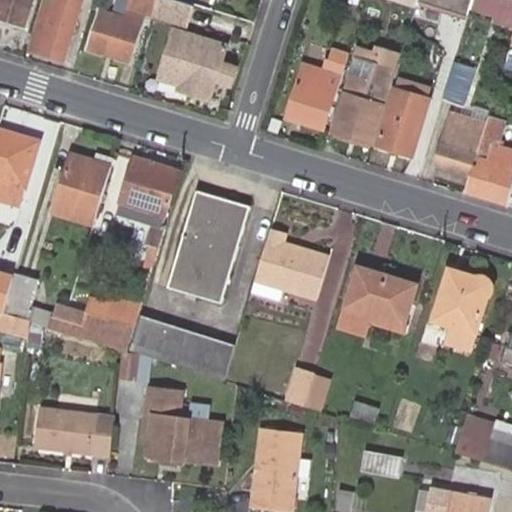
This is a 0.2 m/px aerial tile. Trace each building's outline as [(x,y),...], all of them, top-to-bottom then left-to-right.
[(0,0),(0,20),(26,28),(34,0),(0,0)] [(47,0),(30,55),(63,65),(82,0),(58,0),(57,4),(47,0)] [(99,15),(88,52),(131,64),(146,16),(151,17),(156,0),(132,0),(125,23),(99,15)] [(112,0),(110,12),(121,14),(123,0),(112,0)] [(186,28),(192,7),(168,0),(156,0),(151,17),(186,28)] [(414,0),(397,0),(396,4),(412,8),(414,0)] [(419,0),(418,4),(464,18),(468,6),(469,0),(419,0)] [(511,0),(469,0),(468,6),(498,16),(494,24),(511,28),(511,0)] [(225,50),(173,34),(159,80),(190,89),(188,95),(209,101),(215,83),(231,88),(237,70),(220,64),(225,50)] [(380,109),(383,110),(397,59),(382,55),(379,67),(374,81),(350,74),(343,97),(331,134),(370,145),(380,109)] [(379,67),(354,59),(350,74),(374,81),(379,67)] [(452,61),(440,100),(461,106),(473,67),(452,61)] [(324,90),(329,74),(305,67),(288,121),(322,131),(333,93),(324,90)] [(333,93),(336,93),(343,72),(331,68),(329,74),(324,90),(333,93)] [(397,79),(393,92),(429,103),(433,89),(397,79)] [(393,92),(377,149),(412,159),(429,103),(393,92)] [(465,135),(469,121),(452,116),(447,129),(465,135)] [(465,196),(506,208),(511,187),(511,151),(497,147),(504,123),(489,119),(486,127),(471,176),(465,196)] [(437,166),(471,176),(486,127),(469,121),(465,135),(447,129),(437,166)] [(39,144),(0,131),(0,203),(5,205),(8,194),(22,199),(39,144)] [(163,227),(180,171),(137,158),(119,215),(151,224),(145,242),(157,246),(163,227)] [(75,162),(58,219),(98,231),(118,166),(100,161),(98,169),(75,162)] [(199,192),(170,288),(222,304),(251,210),(199,192)] [(286,236),(270,231),(250,295),(277,304),(281,292),(316,301),(330,259),(283,244),(286,236)] [(361,270),(348,310),(406,327),(418,289),(361,270)] [(456,327),(477,334),(493,284),(451,270),(435,321),(456,327)] [(38,284),(15,277),(12,287),(6,308),(27,315),(38,284)] [(0,314),(4,315),(6,308),(12,287),(0,283),(0,314)] [(128,354),(144,301),(98,287),(94,300),(110,306),(97,345),(122,352),(128,354)] [(94,300),(90,311),(86,326),(82,340),(97,345),(110,306),(94,300)] [(293,356),(306,318),(257,301),(232,369),(276,385),(287,354),(293,356)] [(49,311),(32,305),(28,320),(45,326),(49,311)] [(82,340),(86,326),(90,311),(77,308),(72,322),(57,317),(52,331),(82,340)] [(371,317),(348,310),(342,328),(366,334),(371,317)] [(133,353),(224,381),(234,347),(144,318),(133,353)] [(472,351),(477,334),(456,327),(450,344),(472,351)] [(136,362),(121,360),(119,379),(134,381),(136,362)] [(285,400),(305,407),(315,373),(296,367),(285,400)] [(333,378),(315,373),(305,407),(322,412),(333,378)] [(152,419),(150,439),(148,459),(214,467),(219,427),(177,421),(180,395),(149,391),(145,418),(152,419)] [(373,425),(377,414),(356,407),(353,419),(373,425)] [(88,455),(109,458),(113,421),(94,419),(38,413),(33,449),(88,455)] [(143,438),(150,439),(152,419),(145,418),(143,438)] [(261,431),(249,509),(278,511),(289,511),(300,437),(261,431)] [(456,456),(511,472),(511,449),(463,433),(456,456)] [(401,461),(364,454),(360,473),(398,481),(401,461)] [(350,510),(353,492),(340,490),(337,509),(350,510)] [(416,511),(428,511),(432,494),(420,491),(416,511)] [(489,511),(490,506),(432,494),(428,511),(489,511)]
